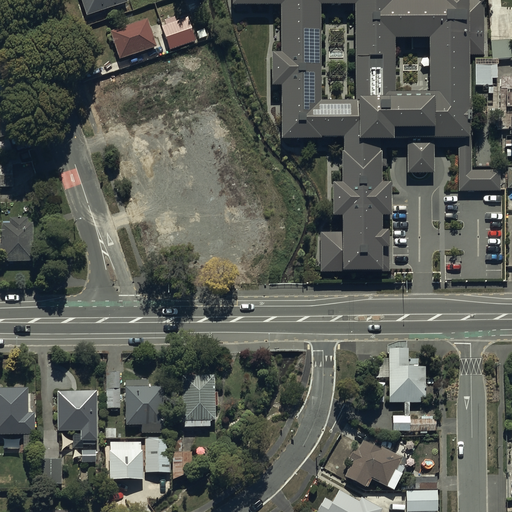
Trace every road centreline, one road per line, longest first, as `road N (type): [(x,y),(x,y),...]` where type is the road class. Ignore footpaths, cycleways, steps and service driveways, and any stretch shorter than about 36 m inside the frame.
road 1 (residential): [(19,0),(115,282),(120,320)]
road 2 (residential): [(323,318),(321,394),(308,434),(281,477),(238,511)]
road 3 (secondary): [(120,320),(323,318)]
road 4 (residential): [(470,316),(472,511)]
road 5 (secondary): [(323,318),(470,316)]
road 6 (secondary): [(0,321),(120,320)]
